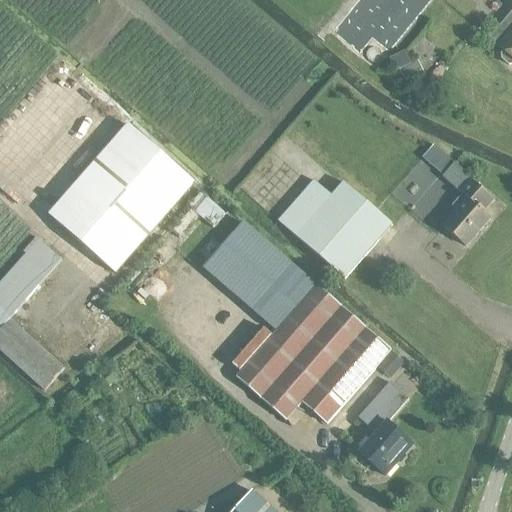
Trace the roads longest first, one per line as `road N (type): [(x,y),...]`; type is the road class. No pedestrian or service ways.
road 1 (track): [(130,0),(265,112)]
road 2 (track): [(0,188),(102,279)]
